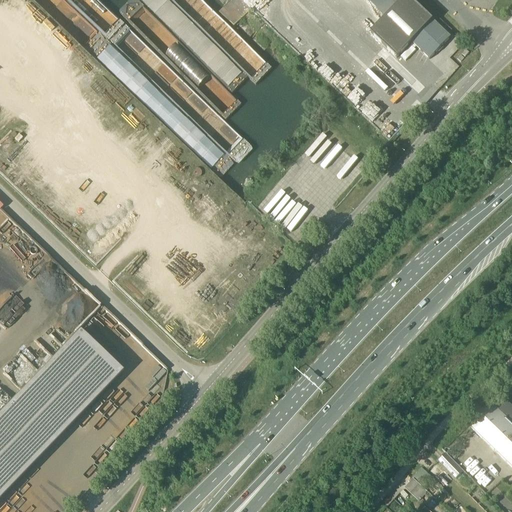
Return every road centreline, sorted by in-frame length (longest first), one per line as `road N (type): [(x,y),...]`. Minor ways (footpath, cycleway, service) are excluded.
road 1 (unclassified): [(98,511),(503,51)]
road 2 (primary): [(511,187),(402,289),(267,435)]
road 3 (primary): [(295,449),(430,301),(511,225)]
